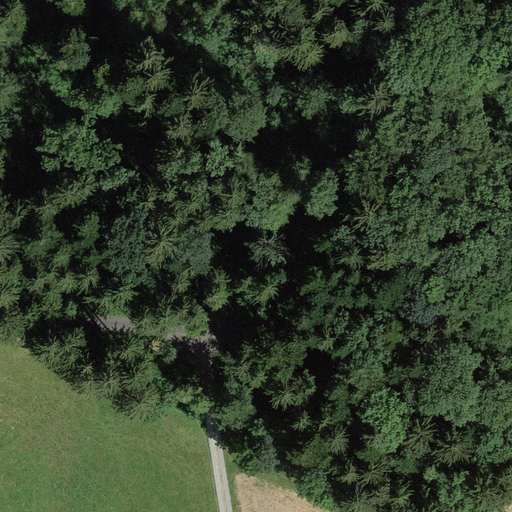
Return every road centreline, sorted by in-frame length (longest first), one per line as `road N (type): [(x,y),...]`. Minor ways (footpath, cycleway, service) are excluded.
road 1 (track): [(0,315),(203,326),(511,304)]
road 2 (track): [(232,511),(203,326)]
